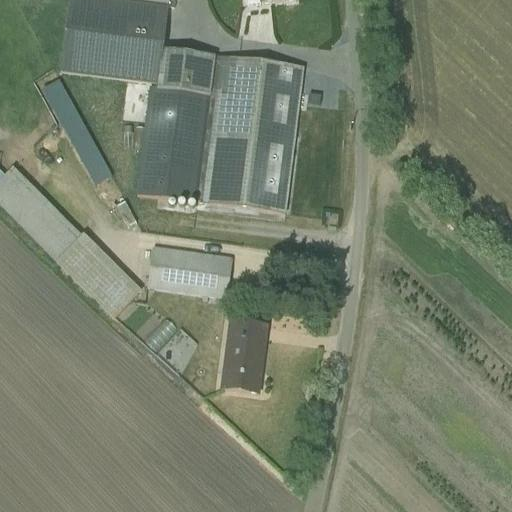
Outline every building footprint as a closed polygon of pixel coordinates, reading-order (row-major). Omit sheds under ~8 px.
[(145,201),(288,217),(304,68),(162,52),(145,201)] [(74,108),(88,102),(79,83),(66,89),(74,108)] [(1,188),(134,319),(162,290),(36,165),(27,173),(21,167),(1,188)] [(171,295),(250,300),(253,254),(173,250),(171,295)] [(168,315),(155,329),(162,335),(175,321),(168,315)] [(174,350),(198,328),(188,318),(164,340),(174,350)] [(222,397),(262,401),(270,327),(230,323),(222,397)] [(204,330),(192,340),(203,353),(215,344),(204,330)]
